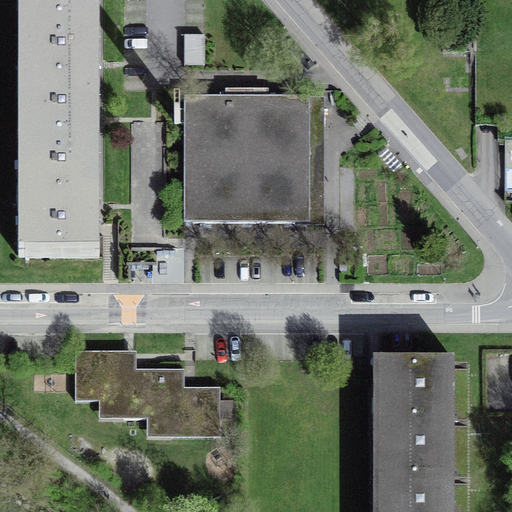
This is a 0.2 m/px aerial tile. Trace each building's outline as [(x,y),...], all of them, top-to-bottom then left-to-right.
[(94,70),(93,13),(93,0),(25,0),(27,262),(94,261),(94,241),(94,185),(94,128),(94,70)] [(477,18),(445,17),(443,51),(475,52),(477,18)] [(206,36),(181,36),(181,64),(206,64),(206,36)] [(188,103),(187,230),(321,232),(322,104),(188,103)] [(384,148),(376,155),(386,166),(393,173),(401,166),(384,148)] [(148,446),(222,444),(221,397),(186,395),(185,378),(138,376),(136,359),(77,358),(77,408),(99,410),(99,424),(148,427),(148,446)] [(380,392),(380,448),(380,505),(379,511),(453,511),(454,361),(380,361),(380,392)]
